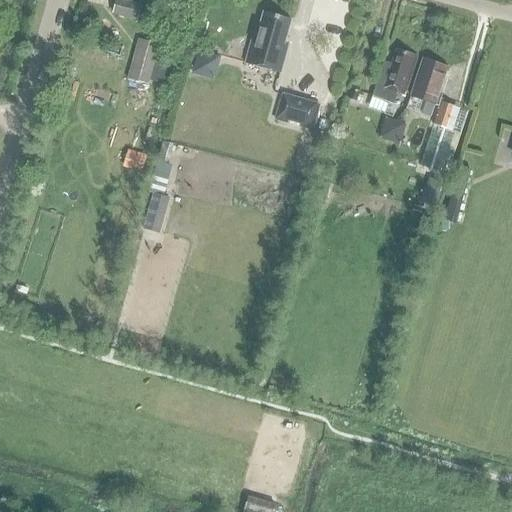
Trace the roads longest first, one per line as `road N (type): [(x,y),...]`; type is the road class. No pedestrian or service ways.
road 1 (unclassified): [(0,205),(59,0)]
road 2 (unclassified): [(511,481),(333,433)]
